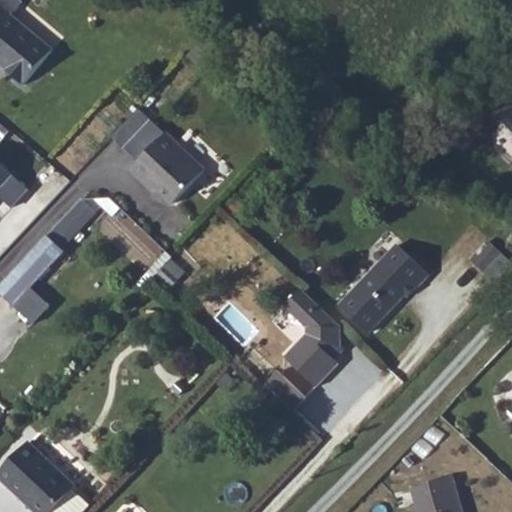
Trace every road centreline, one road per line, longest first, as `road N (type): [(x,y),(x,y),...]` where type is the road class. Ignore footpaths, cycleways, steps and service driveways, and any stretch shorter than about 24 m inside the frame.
road 1 (unknown): [(260,511),(463,295)]
road 2 (unknown): [(331,511),(501,323)]
